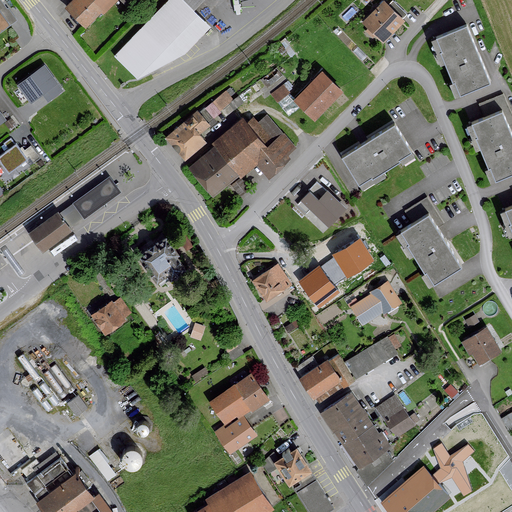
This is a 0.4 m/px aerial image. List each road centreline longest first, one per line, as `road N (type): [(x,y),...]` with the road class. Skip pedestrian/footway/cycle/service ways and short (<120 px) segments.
road 1 (residential): [(215,244),(393,71),(412,69),(439,109),(485,231),(491,278),(511,310)]
road 2 (tertiary): [(215,244),(365,511)]
road 3 (unclassified): [(115,107),(259,23),(283,0)]
road 4 (residential): [(173,179),(51,261)]
